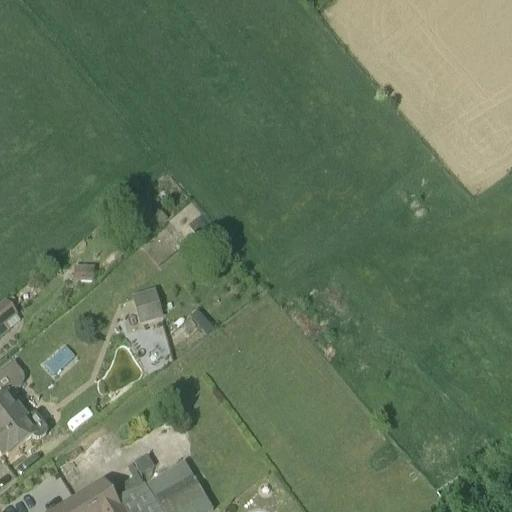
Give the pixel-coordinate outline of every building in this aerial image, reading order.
[(166,220),(158,210),(150,216),(159,226),(166,220)] [(206,228),(198,219),(188,228),(196,237),(206,228)] [(93,285),(94,269),(74,268),(73,283),(93,285)] [(139,327),(162,320),(154,292),(131,298),(139,327)] [(0,339),(9,332),(5,327),(18,316),(6,302),(0,306),(0,339)] [(194,328),(189,322),(183,327),(189,333),(194,328)] [(32,417),(26,421),(8,397),(20,389),(21,387),(22,386),(23,384),(23,383),(23,381),(23,379),(23,377),(22,376),(13,364),(0,374),(0,459),(0,460),(5,457),(7,459),(31,440),(34,443),(37,443),(39,443),(45,438),(47,435),(46,432),(36,417),(32,417)] [(151,457),(136,462),(141,475),(156,470),(151,457)] [(446,506),(472,488),(463,475),(437,493),(446,506)] [(184,511),(205,500),(192,479),(155,501),(146,486),(145,485),(143,486),(114,504),(108,494),(102,486),(58,511),(184,511)]
